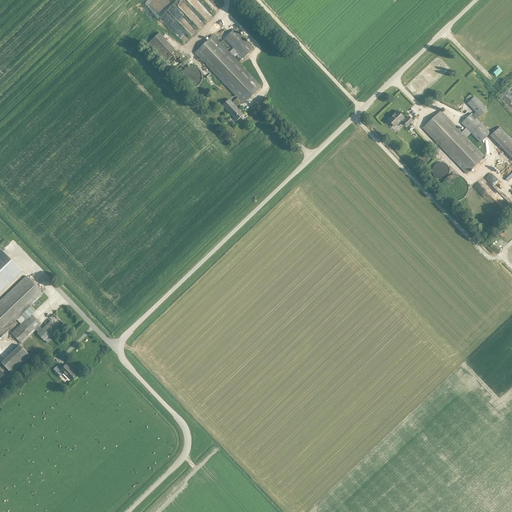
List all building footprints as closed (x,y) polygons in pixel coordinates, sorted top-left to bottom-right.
[(183,0),(177,0),(175,2),(185,13),(190,8),(183,0)] [(191,0),(190,2),(196,9),(200,5),(201,6),(203,4),(199,0),(191,0)] [(219,5),(214,0),(204,0),(215,10),(219,5)] [(167,25),(171,21),(164,13),(159,17),(167,25)] [(237,98),(242,103),(243,104),(261,87),(234,58),(238,54),(243,58),(253,48),(235,29),(224,39),(234,48),(229,53),(213,36),(195,53),(237,98)] [(202,78),(202,77),(202,76),(202,75),(201,74),(201,73),(200,72),(200,71),(199,70),(198,70),(198,69),(197,68),(196,68),(195,68),(194,67),(193,67),(192,67),(191,67),(190,67),(189,68),(188,68),(187,68),(186,69),(185,70),(184,70),(184,71),(183,72),(183,73),(182,74),(182,75),(182,76),(182,77),(182,78),(182,79),(182,80),(183,81),(183,82),(184,83),(184,84),(185,84),(186,85),(187,86),(188,86),(189,87),(190,87),(191,87),(192,87),(193,87),(194,87),(195,87),(196,86),(197,86),(198,85),(198,84),(199,84),(200,83),(200,82),(201,81),(201,80),(202,79),(202,78)] [(237,109),(242,103),(237,98),(232,103),(229,99),(222,106),(237,121),(243,114),(239,110),(238,110),(237,109)] [(473,115),(476,118),(479,115),(480,116),(487,110),(476,98),(469,105),(476,112),(473,115)] [(406,120),(397,111),(388,120),(395,127),(401,121),(407,126),(413,121),(409,117),(406,120)] [(476,118),(473,115),(472,114),(462,124),(466,128),(461,133),(441,111),(423,129),(466,174),(484,157),(466,138),(471,133),(480,143),(490,133),(476,118)] [(511,139),(500,127),(494,132),(490,136),(511,158),(511,139)] [(445,164),(444,163),(443,163),(442,163),(441,162),(440,162),(439,163),(438,163),(437,163),(436,164),(435,165),(434,165),(434,166),(433,167),(433,168),(433,169),(432,170),(432,171),(432,172),(433,173),(433,174),(433,175),(434,176),(435,177),(436,178),(437,179),(438,179),(439,179),(440,179),(441,179),(442,179),(443,179),(444,179),(445,178),(446,178),(446,177),(447,177),(448,176),(448,175),(448,174),(449,174),(449,173),(449,172),(449,171),(449,170),(449,169),(449,168),(449,167),(448,167),(448,166),(447,165),(446,165),(446,164),(445,164)] [(446,178),(446,179),(445,180),(444,181),(443,182),(442,183),(442,184),(442,186),(441,187),(441,188),(441,190),(442,191),(442,192),(442,194),(443,195),(444,196),(445,197),(446,198),(446,199),(447,199),(449,200),(450,201),(451,201),(453,201),(454,201),(455,201),(457,201),(458,201),(459,201),(461,200),(462,199),(463,199),(464,198),(465,197),(465,195),(466,194),(467,193),(467,192),(467,190),(468,189),(468,188),(467,186),(467,185),(467,184),(466,182),(465,181),(465,180),(464,179),(463,178),(462,177),(460,177),(459,176),(458,176),(456,176),(455,175),(454,175),(452,176),(451,176),(450,176),(449,177),(447,178),(446,178)] [(31,263),(14,239),(5,246),(21,269),(31,263)] [(1,249),(0,250),(0,290),(21,271),(1,249)] [(43,294),(26,276),(0,300),(0,335),(17,320),(21,324),(11,333),(21,344),(36,330),(39,326),(41,324),(32,314),(27,319),(22,314),(43,294)] [(51,314),(49,316),(57,325),(59,322),(51,314)] [(44,340),(47,344),(53,338),(50,335),(56,329),(50,323),(42,329),(39,326),(36,330),(39,333),(38,334),(44,340)] [(0,358),(0,364),(8,373),(27,357),(17,344),(0,358)] [(62,368),(58,364),(53,369),(60,376),(63,373),(70,380),(72,377),(73,378),(74,377),(73,377),(76,374),(72,369),(71,370),(66,365),(62,368)]
